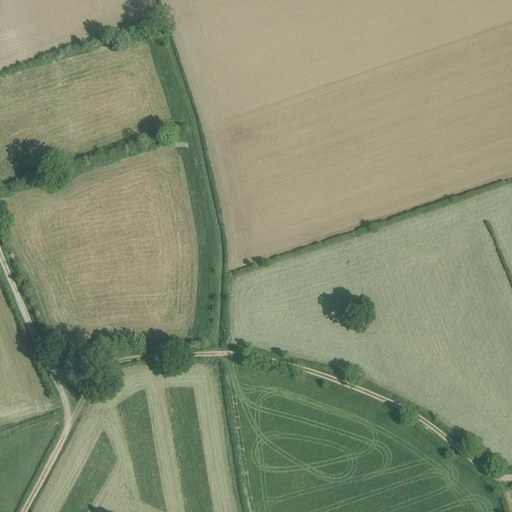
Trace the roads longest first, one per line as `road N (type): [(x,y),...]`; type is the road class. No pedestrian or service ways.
road 1 (track): [(103,365),(209,353),(297,368),(417,416),(489,474),(511,477)]
road 2 (track): [(0,250),(60,388),(68,428)]
